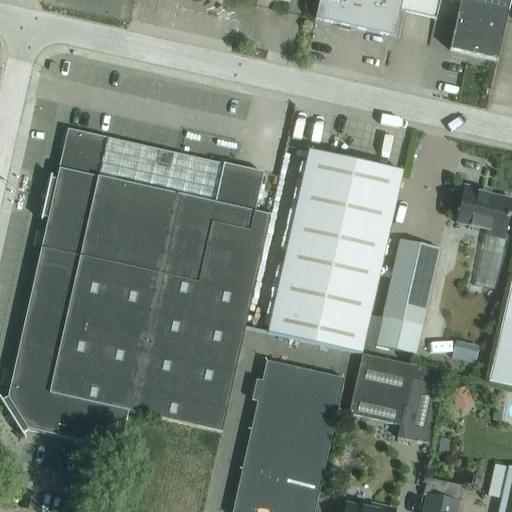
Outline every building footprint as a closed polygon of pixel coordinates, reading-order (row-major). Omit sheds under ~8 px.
[(439,2),(439,0),(318,0),(314,21),(394,39),(400,13),(435,22),(439,2)] [(442,0),(460,4),(449,52),(497,62),(510,0),(442,0)] [(297,145),(308,101),(297,98),(286,142),(297,145)] [(406,136),(421,138),(423,127),(408,125),(406,136)] [(33,281),(245,329),(269,218),(254,214),(263,175),(223,166),(177,156),(67,131),(55,181),(50,180),(51,177),(50,177),(40,221),(41,222),(42,219),(47,220),(33,281)] [(308,153),(304,172),(267,335),(361,356),(402,174),(308,153)] [(463,188),(459,207),(455,225),(505,236),(511,204),(511,202),(479,195),(479,191),(463,188)] [(399,242),(375,348),(414,357),(438,251),(399,242)] [(221,434),(245,329),(33,281),(7,399),(1,402),(0,400),(0,402),(24,440),(25,439),(22,435),(27,432),(119,452),(128,413),(221,434)] [(502,320),(488,383),(511,388),(511,284),(510,284),(502,320)] [(430,447),(446,375),(361,356),(348,416),(399,427),(396,440),(430,447)] [(314,511),(344,381),(266,363),(235,499),(232,511),(314,511)] [(448,395),(456,414),(473,407),(465,388),(448,395)] [(112,492),(198,511),(202,511),(220,436),(129,414),(112,492)] [(511,511),(511,468),(509,468),(498,511),(511,511)] [(426,497),(423,511),(455,511),(458,504),(426,497)]
